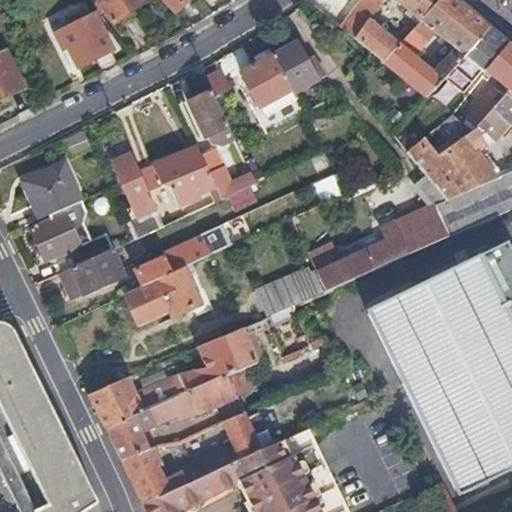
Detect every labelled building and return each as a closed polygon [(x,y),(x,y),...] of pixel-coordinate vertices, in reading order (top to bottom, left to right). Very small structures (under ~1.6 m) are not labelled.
[(97,0),(115,25),(144,1),(143,0),(97,0)] [(169,0),(179,10),(190,0),(169,0)] [(363,0),(343,27),(346,29),(357,37),(369,20),(384,0),(363,0)] [(432,72),(400,46),(386,62),(426,96),(446,74),(456,62),(462,56),(487,26),(455,0),(438,0),(420,21),(441,36),(437,42),(442,45),(445,41),(453,48),(432,72)] [(438,0),(403,0),(399,5),(420,21),(438,0)] [(111,47),(92,12),(81,18),(78,12),(67,17),(70,23),(54,31),(62,47),(68,44),(77,63),(111,47)] [(369,20),(357,37),(366,44),(370,48),(386,62),(400,46),(369,20)] [(473,129),(511,84),(511,46),(487,26),(462,56),(494,81),(484,95),(489,99),(484,105),(454,80),(446,74),(426,96),(446,114),(451,111),(473,129)] [(272,56),(303,113),(315,106),(325,100),(317,84),(307,88),(305,84),(324,74),(312,57),(307,60),(296,42),(272,56)] [(272,56),(267,48),(249,59),(254,67),(243,73),(266,118),(275,112),(283,125),(303,113),(272,56)] [(0,93),(21,83),(4,49),(0,50),(0,93)] [(456,62),(446,74),(454,80),(464,68),(456,62)] [(404,152),(410,159),(441,200),(495,178),(476,154),(493,144),(511,121),(511,84),(473,129),(471,131),(469,132),(448,149),(439,156),(422,138),(404,152)] [(233,129),(213,90),(188,104),(205,137),(222,128),(225,132),(233,129)] [(315,106),(303,113),(309,126),(322,118),(315,106)] [(448,149),(469,132),(449,116),(430,132),(448,149)] [(154,197),(119,128),(108,134),(119,157),(112,161),(135,206),(154,197)] [(203,155),(198,146),(154,167),(165,187),(172,183),(182,203),(202,194),(200,188),(215,180),(203,155)] [(222,195),(257,178),(254,171),(232,181),(215,149),(203,155),(215,180),(222,195)] [(23,183),(40,219),(84,199),(64,162),(23,183)] [(511,171),(495,178),(441,200),(431,204),(446,238),(511,209),(511,171)] [(138,237),(167,224),(154,197),(135,206),(125,210),(138,237)] [(346,280),(446,238),(431,204),(376,226),(381,237),(315,272),(324,290),(346,280)] [(298,219),(296,213),(288,216),(291,222),(298,219)] [(64,253),(67,258),(73,255),(70,251),(81,244),(66,214),(32,230),(47,261),(64,253)] [(72,267),(110,250),(124,243),(119,232),(73,255),(67,258),(72,267)] [(141,286),(182,267),(197,260),(188,243),(140,265),(135,273),(141,286)] [(72,267),(69,268),(79,288),(81,293),(121,274),(110,250),(72,267)] [(364,311),(455,493),(511,465),(511,330),(474,256),(364,311)] [(141,286),(122,295),(138,327),(169,314),(171,319),(200,304),(182,267),(141,286)] [(69,268),(57,274),(66,295),(79,288),(69,268)] [(288,306),(313,295),(302,269),(254,293),(264,317),(284,308),(288,306)] [(0,470),(20,511),(85,511),(99,504),(50,405),(8,326),(1,320),(0,320),(0,470)] [(241,327),(217,337),(234,371),(257,361),(241,327)] [(128,376),(86,394),(104,431),(134,417),(165,403),(183,394),(226,375),(234,371),(217,337),(194,348),(202,365),(167,376),(133,390),(128,376)] [(207,408),(215,425),(220,424),(244,412),(226,375),(183,394),(192,414),(207,408)] [(183,394),(165,403),(172,418),(174,422),(192,414),(183,394)] [(165,403),(134,417),(141,431),(172,418),(165,403)] [(229,442),(238,462),(253,456),(262,451),(244,412),(220,424),(229,442)] [(134,417),(104,431),(120,464),(147,453),(151,452),(141,431),(134,417)] [(174,472),(181,488),(238,462),(229,442),(172,469),(174,472)] [(147,453),(120,464),(140,506),(181,488),(174,472),(159,478),(147,453)] [(280,511),(253,456),(238,462),(181,488),(140,506),(143,511),(280,511)]
